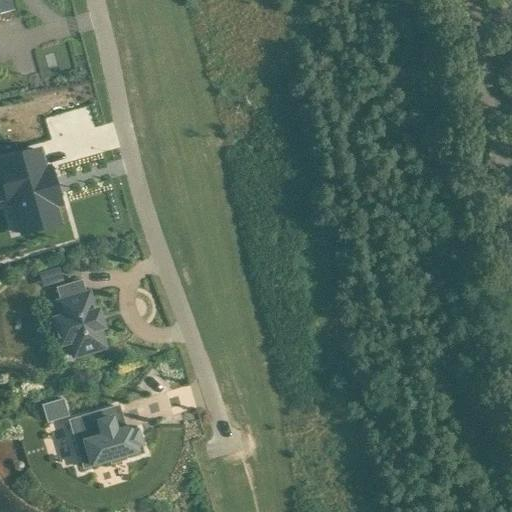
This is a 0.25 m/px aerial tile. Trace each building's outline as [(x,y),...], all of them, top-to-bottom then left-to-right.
[(0,0),(0,14),(13,11),(9,0),(0,0)] [(23,236),(60,225),(56,209),(61,207),(50,170),(45,171),(39,152),(2,163),(3,167),(0,168),(0,175),(8,203),(9,207),(14,205),(23,236)] [(56,288),(60,302),(58,302),(62,317),(54,319),(61,344),(69,342),(74,357),(105,347),(99,329),(103,328),(98,310),(94,311),(88,293),(86,294),(82,280),(56,288)] [(68,417),(63,399),(42,405),(47,424),(68,417)] [(126,460),(139,456),(138,451),(143,450),(138,435),(133,437),(132,432),(123,435),(121,428),(116,413),(71,427),(79,451),(86,473),(112,465),(114,469),(127,464),(126,460)]
